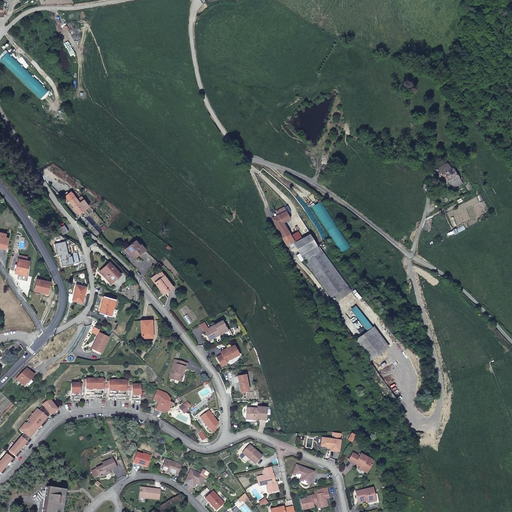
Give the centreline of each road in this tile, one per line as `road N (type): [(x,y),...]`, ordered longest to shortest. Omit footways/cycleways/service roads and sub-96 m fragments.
road 1 (unclassified): [(195,0),(191,50),(202,95),(240,156),(334,195),(413,257)]
road 2 (residential): [(225,442),(224,399),(214,377),(139,278),(77,226)]
road 3 (residential): [(0,482),(52,424),(76,411),(136,414),(198,448),(225,442)]
road 4 (secondary): [(47,333),(59,316),(61,286),(0,186)]
road 5 (residential): [(225,442),(251,433),(329,465),(346,511)]
road 6 (residential): [(91,511),(127,480),(148,475),(167,480),(206,511)]
road 7 (unclassified): [(77,226),(0,113)]
road 8 (unclassified): [(47,333),(80,318),(90,303),(77,226)]
road 9 (unclassified): [(0,37),(30,11),(121,0)]
